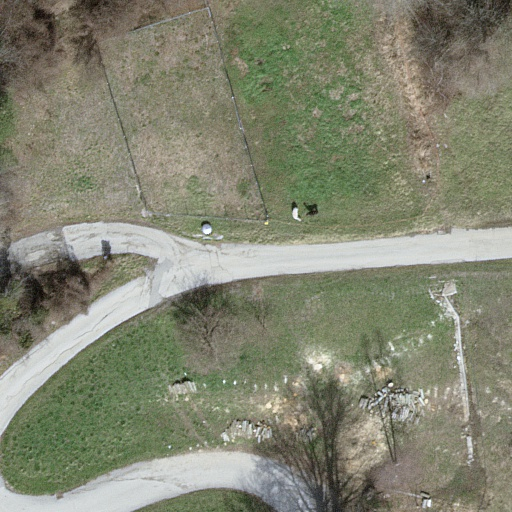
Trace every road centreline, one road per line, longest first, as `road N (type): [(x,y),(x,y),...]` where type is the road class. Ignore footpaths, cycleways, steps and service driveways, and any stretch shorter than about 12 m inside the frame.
road 1 (unclassified): [(0,407),(74,338),(212,274),(511,244)]
road 2 (unclassified): [(301,511),(262,480),(196,476),(118,490),(85,511)]
